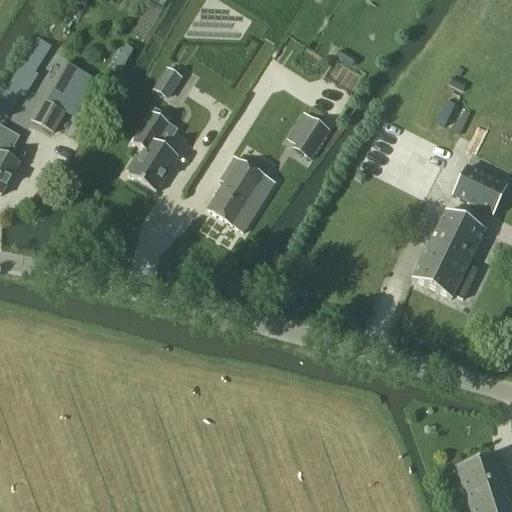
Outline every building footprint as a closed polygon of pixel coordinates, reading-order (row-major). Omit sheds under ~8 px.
[(32,50),(19,70),(31,78),(44,58),(48,51),(36,43),(32,50)] [(120,75),(133,53),(125,49),(112,70),(120,75)] [(52,95),(46,105),(43,104),(31,125),(52,136),(64,115),(73,120),(81,106),(79,105),(91,84),(60,66),(46,92),(52,95)] [(166,101),(179,81),(166,73),(153,93),(166,101)] [(7,88),(0,100),(0,116),(5,120),(19,95),(7,88)] [(155,148),(168,128),(163,125),(166,120),(155,113),(152,118),(150,117),(132,146),(143,153),(137,162),(135,160),(126,173),(129,175),(127,178),(155,196),(177,161),(163,153),(155,148)] [(295,148),(292,152),(310,163),(328,134),(314,125),(313,126),(306,137),(303,135),(295,148)] [(0,198),(1,199),(24,157),(16,152),(15,154),(11,152),(18,139),(0,129),(0,198)] [(224,187),(206,214),(242,237),(273,187),(234,162),(220,184),(224,187)] [(451,200),(491,220),(506,190),(466,170),(451,200)] [(444,215),(411,283),(450,303),(451,301),(465,307),(475,287),(461,281),(484,234),(444,215)] [(470,511),(511,511),(511,505),(496,457),(456,471),(470,511)]
